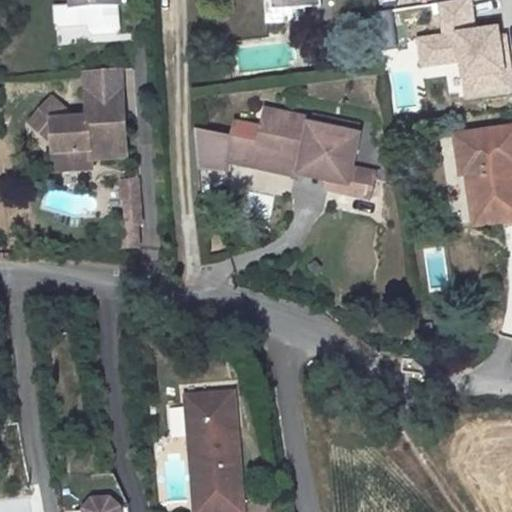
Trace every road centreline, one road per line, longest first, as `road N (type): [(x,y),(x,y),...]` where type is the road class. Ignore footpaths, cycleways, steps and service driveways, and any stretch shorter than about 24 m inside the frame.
road 1 (residential): [(0,269),(67,270),(229,300),(282,318),(380,373)]
road 2 (unknown): [(99,276),(131,511)]
road 3 (unknown): [(162,287),(152,72)]
road 4 (track): [(460,511),(403,426),(380,373)]
road 5 (unknown): [(380,373),(395,511)]
